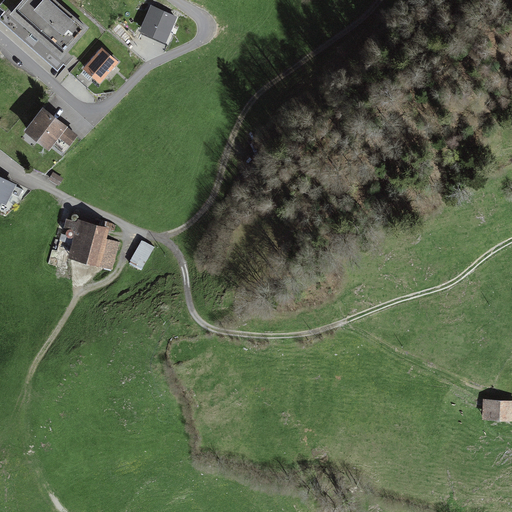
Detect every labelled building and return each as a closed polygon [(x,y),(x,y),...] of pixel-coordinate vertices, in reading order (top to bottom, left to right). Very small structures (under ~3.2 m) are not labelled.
[(54,0),(23,0),(10,16),(61,61),(88,30),(54,0)] [(177,18),(151,6),(139,33),(166,44),(177,18)] [(102,48),(83,70),(100,85),(119,63),(102,48)] [(78,136),(43,109),(24,133),(49,152),(59,139),(70,147),(78,136)] [(64,179),(53,173),(48,180),(59,186),(64,179)] [(16,185),(0,176),(0,207),(2,204),(5,206),(12,194),(18,197),(21,189),(16,187),(16,185)] [(77,223),(67,219),(64,229),(75,232),(68,260),(112,270),(120,242),(107,239),(109,228),(78,220),(77,223)] [(155,247),(142,241),(130,261),(143,268),(155,247)] [(511,401),(483,400),(482,419),(511,421),(511,401)]
